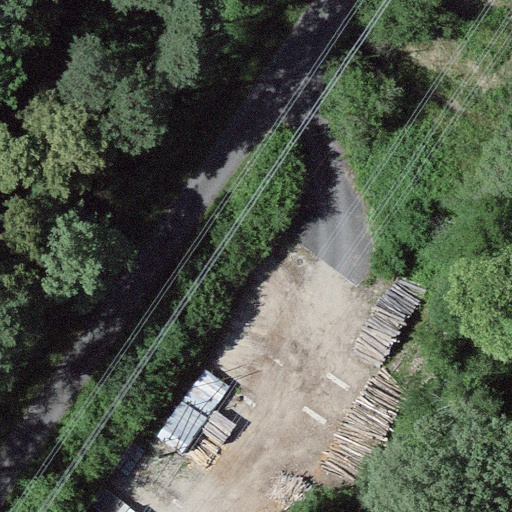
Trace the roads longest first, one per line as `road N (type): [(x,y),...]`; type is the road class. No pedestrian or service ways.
road 1 (unclassified): [(0,481),(334,0)]
road 2 (track): [(345,275),(331,315),(195,511)]
